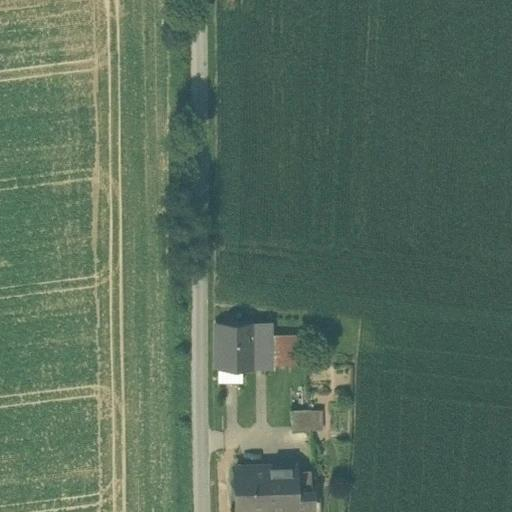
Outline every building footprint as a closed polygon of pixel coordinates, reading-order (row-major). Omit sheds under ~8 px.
[(217,365),(253,365),(253,325),(217,325),(217,365)] [(253,325),(253,365),(269,365),(269,325),(253,325)] [(244,365),(220,365),(220,381),(244,380),(244,365)] [(293,431),(310,431),(309,410),(293,411),(293,431)] [(295,465),(235,468),(237,510),(313,506),(311,468),(296,469),(295,465)]
